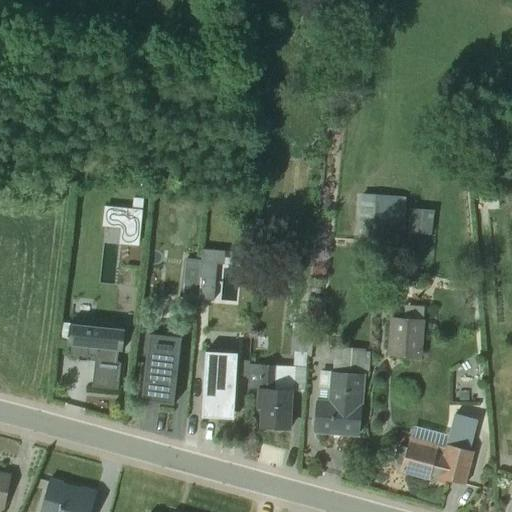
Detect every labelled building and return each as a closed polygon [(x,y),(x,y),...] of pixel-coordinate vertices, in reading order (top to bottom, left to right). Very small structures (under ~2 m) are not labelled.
[(374,196),(362,195),(358,242),(397,245),(397,235),(396,235),(397,232),(403,232),(403,227),(404,227),(407,198),(374,195),(374,196)] [(118,245),(138,247),(142,200),(132,199),(132,210),(104,207),(101,227),(120,229),(118,245)] [(255,252),(267,253),(268,236),(256,235),(255,252)] [(197,299),(209,300),(212,268),(200,267),(197,299)] [(185,293),(195,294),(197,270),(187,269),(185,293)] [(388,355),(421,358),(424,320),(390,318),(388,355)] [(91,388),(117,390),(120,363),(116,363),(117,351),(122,352),(124,330),(113,329),(113,324),(74,320),(73,324),(69,324),(67,346),(71,346),(70,359),(77,360),(77,362),(88,363),(88,361),(94,362),(91,388)] [(274,390),(291,391),(303,392),(306,325),(292,324),(291,339),(290,339),(289,357),(293,357),(293,367),(275,366),(274,390)] [(141,402),(173,406),(180,338),(148,335),(141,402)] [(326,434),(358,435),(364,350),(334,348),(332,373),(330,372),(330,373),(319,372),(316,400),(315,400),(313,434),(326,434)] [(201,418),(233,420),(236,354),(205,353),(201,418)] [(257,389),(258,365),(249,365),(248,389),(257,389)] [(260,427),(288,429),(291,391),(274,390),(275,366),(258,365),(257,389),(256,410),(262,410),(260,427)] [(429,476),(464,486),(473,452),(469,451),(476,429),(453,422),(448,436),(412,427),(406,448),(401,447),(394,451),(393,457),(397,464),(402,465),(400,472),(428,480),(429,476)] [(0,509),(2,510),(10,477),(0,474),(0,509)] [(90,511),(96,493),(80,489),(79,490),(62,485),(62,484),(49,480),(39,511),(90,511)]
